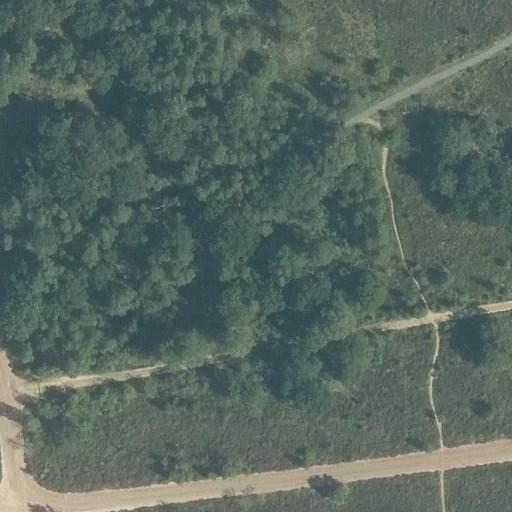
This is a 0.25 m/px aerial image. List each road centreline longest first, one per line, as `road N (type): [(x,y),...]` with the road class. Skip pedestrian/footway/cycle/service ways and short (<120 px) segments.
road 1 (track): [(511,451),(21,510)]
road 2 (track): [(437,321),(2,395)]
